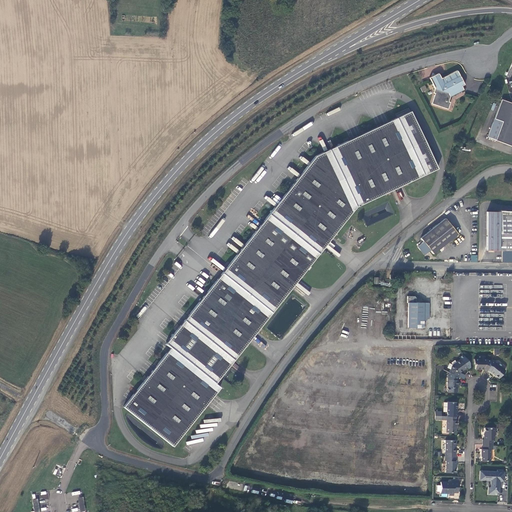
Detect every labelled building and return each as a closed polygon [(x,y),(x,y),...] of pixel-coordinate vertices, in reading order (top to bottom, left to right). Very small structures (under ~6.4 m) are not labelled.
[(463,85),(456,70),(440,77),(437,73),(435,74),(432,73),(430,76),(428,77),(434,90),(433,92),(434,92),(431,103),(447,108),(449,103),(447,102),(449,96),(462,90),(461,86),(463,85)] [(511,145),(511,102),(501,98),(487,136),(511,145)] [(169,348),(122,407),(172,446),(219,387),(214,383),(354,206),(436,167),(409,110),(313,155),(164,344),(169,348)] [(362,214),(367,226),(394,214),(388,202),(362,214)] [(511,212),(498,212),(498,211),(486,211),(485,249),(498,250),(511,250),(511,212)] [(456,235),(443,219),(419,238),(422,241),(416,246),(423,255),(429,250),(432,254),(456,235)] [(213,258),(211,261),(222,270),(224,268),(213,258)] [(428,302),(415,302),(415,297),(414,295),(406,295),(406,301),(408,301),(407,327),(424,327),(424,320),(428,318),(428,302)] [(450,365),(448,372),(456,376),(458,371),(466,365),(459,357),(450,365)] [(480,367),(485,370),(489,360),(485,358),(473,358),(473,363),(474,363),(474,367),(480,367)] [(493,361),(489,360),(485,370),(488,372),(490,372),(498,377),(504,369),(493,361)] [(455,379),(456,376),(448,372),(446,375),(446,391),(455,391),(456,379),(455,379)] [(445,411),(445,415),(454,416),(455,416),(455,402),(445,401),(445,411)] [(454,419),(454,416),(445,415),(445,419),(445,431),(455,431),(455,419),(454,419)] [(481,439),(481,444),(492,444),(492,439),(493,439),(493,427),(483,427),(483,434),(482,434),(482,439),(481,439)] [(444,440),(443,456),(454,456),(454,452),(453,452),(453,444),(454,444),(455,441),(454,441),(454,440),(444,440)] [(491,449),(492,444),(481,444),(481,448),(479,448),(479,453),(480,453),(480,460),(489,460),(489,449),(491,449)] [(454,461),(454,456),(443,456),(443,460),(445,460),(444,472),(454,472),(454,466),(455,461),(454,461)] [(496,472),(478,471),(478,480),(489,480),(489,487),(488,487),(487,493),(493,494),(493,492),(497,493),(498,481),(502,481),(502,472),(501,472),(501,470),(496,470),(496,472)] [(449,481),(439,481),(439,485),(439,491),(439,492),(447,492),(447,494),(452,494),(452,492),(456,492),(457,480),(449,479),(449,481)]
